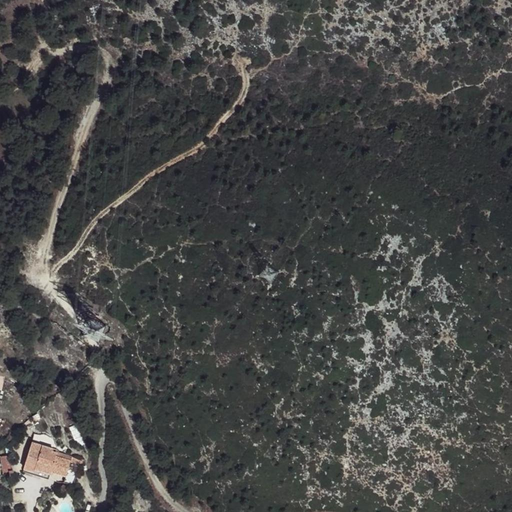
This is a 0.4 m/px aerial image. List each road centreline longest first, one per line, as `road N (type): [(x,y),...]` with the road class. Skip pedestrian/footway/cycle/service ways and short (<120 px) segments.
road 1 (track): [(106,375),(88,337),(50,293),(43,265),(108,63),(99,47),(48,48),(40,36),(42,0)]
road 2 (track): [(238,57),(244,77),(236,117),(219,122),(200,148),(90,226),(46,284)]
road 3 (residential): [(104,511),(106,375),(120,387),(161,492),(186,511)]
